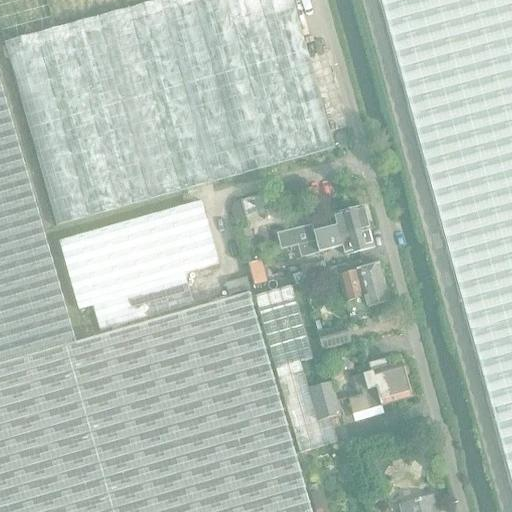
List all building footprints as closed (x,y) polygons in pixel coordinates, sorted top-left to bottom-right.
[(162,0),(6,44),(57,227),(335,149),(292,0),(162,0)] [(511,0),(379,0),(511,491),(511,0)] [(0,511),(311,511),(295,455),(337,444),(330,419),(340,415),(331,382),(308,389),(300,362),(313,359),(292,286),(250,298),(249,293),(76,343),(35,195),(0,76),(0,511)] [(310,199),(305,180),(270,189),(275,208),(310,199)] [(266,194),(241,201),(246,217),(271,210),(266,194)] [(219,263),(201,201),(60,241),(79,310),(93,306),(100,331),(193,305),(185,273),(219,263)] [(233,203),(231,211),(234,221),(235,221),(246,218),(246,217),(241,201),(233,203)] [(300,231),(288,234),(292,246),(298,244),(299,246),(369,227),(364,207),(335,215),(338,225),(301,235),(300,231)] [(246,218),(235,221),(237,230),(248,227),(246,218)] [(369,227),(299,246),(300,252),(302,257),(344,246),(346,254),(374,247),(369,227)] [(242,230),(248,253),(254,251),(251,239),(253,239),(250,228),(242,230)] [(254,288),(267,285),(261,261),(247,265),(254,288)] [(389,301),(379,264),(358,270),(355,262),(336,267),(350,318),(369,313),(367,307),(389,301)] [(300,267),(302,276),(303,275),(314,273),(312,265),(312,264),(300,267)] [(247,277),(224,283),(227,296),(250,290),(247,277)] [(350,343),(347,332),(320,339),(323,350),(350,343)] [(334,367),(336,370),(345,371),(347,368),(347,360),(341,355),(334,359),(334,367)] [(410,374),(409,368),(403,365),(402,364),(386,368),(384,360),(370,364),(372,372),(354,377),(359,396),(349,399),(353,415),(412,399),(406,378),(410,374)] [(433,511),(430,497),(400,505),(401,511),(433,511)]
